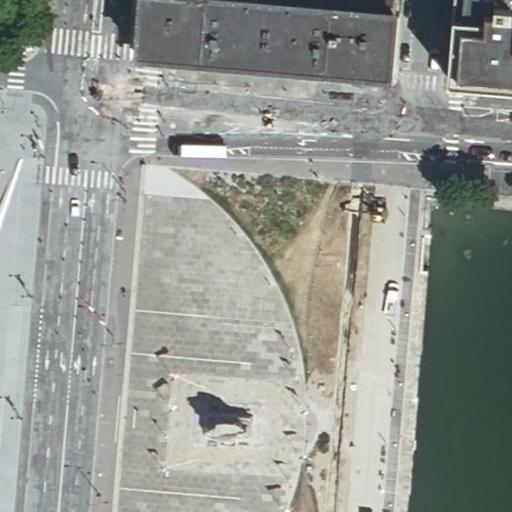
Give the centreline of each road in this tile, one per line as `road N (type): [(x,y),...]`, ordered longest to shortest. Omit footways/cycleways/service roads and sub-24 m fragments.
road 1 (secondary): [(58,511),(88,140)]
road 2 (secondary): [(414,130),(160,145),(88,140)]
road 3 (secondary): [(414,130),(91,86)]
road 4 (residential): [(414,130),(425,0)]
